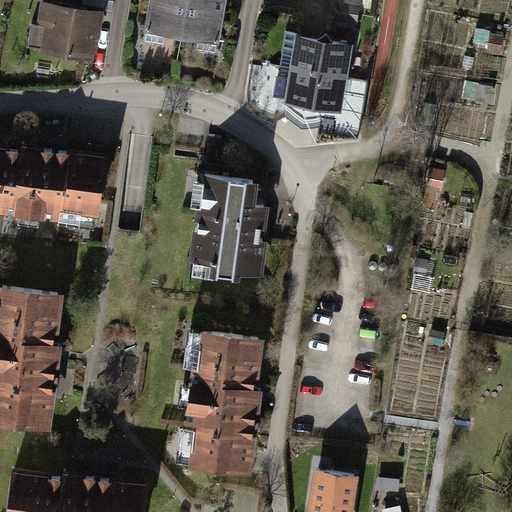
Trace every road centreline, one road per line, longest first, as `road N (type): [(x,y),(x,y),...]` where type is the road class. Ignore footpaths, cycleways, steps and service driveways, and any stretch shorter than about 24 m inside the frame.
road 1 (track): [(435,511),(511,79)]
road 2 (residential): [(229,119),(293,169),(389,139),(413,0)]
road 3 (residential): [(249,0),(229,119)]
road 4 (residential): [(113,93),(182,100),(229,119)]
